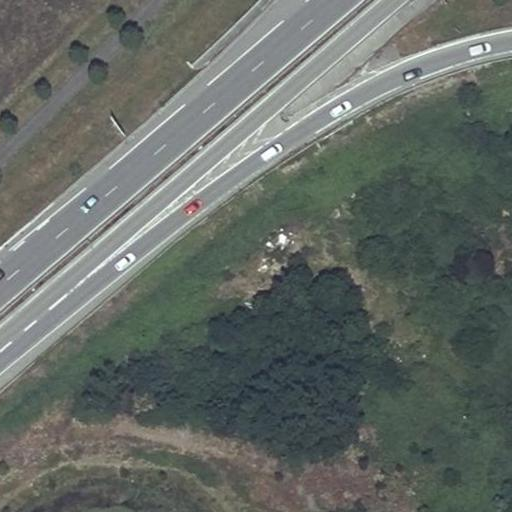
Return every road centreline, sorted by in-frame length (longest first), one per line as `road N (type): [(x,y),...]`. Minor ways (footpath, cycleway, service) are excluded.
road 1 (trunk): [(69,292),(293,135),(392,80),(511,42)]
road 2 (secondary): [(347,0),(0,286)]
road 3 (secondary): [(69,292),(157,201),(395,0)]
